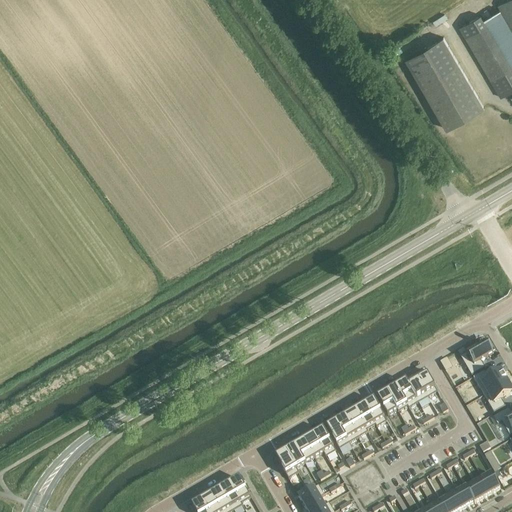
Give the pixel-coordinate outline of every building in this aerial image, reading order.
[(511,91),(511,0),(506,0),(497,6),(500,11),(484,20),(481,15),(459,28),(465,38),(498,93),(501,99),(511,91)] [(446,129),(484,107),(443,37),(406,59),(446,129)] [(461,358),(460,358),(472,377),(485,369),(481,362),(493,355),(483,338),(475,343),(478,348),(467,354),(461,358)] [(464,349),(458,353),(461,358),(467,354),(464,349)] [(425,372),(415,377),(428,399),(438,394),(425,372)] [(485,372),(473,379),(484,397),(508,383),(501,372),(489,379),(485,372)] [(415,377),(406,383),(419,405),(422,410),(431,405),(428,399),(415,377)] [(406,383),(397,388),(408,408),(409,410),(419,405),(406,383)] [(511,390),(508,383),(484,397),(494,415),(506,408),(501,401),(511,394),(511,390)] [(397,388),(387,394),(398,411),(397,412),(398,414),(408,408),(397,388)] [(387,394),(378,399),(388,417),(397,412),(398,411),(387,394)] [(374,401),(365,407),(376,427),(377,429),(387,423),(374,401)] [(365,407),(355,413),(367,432),(376,427),(365,407)] [(511,414),(509,409),(493,419),(498,426),(495,428),(503,442),(510,438),(511,436),(511,414)] [(355,413),(346,418),(359,440),(368,434),(367,432),(355,413)] [(346,418),(337,423),(349,445),(359,440),(346,418)] [(337,423),(327,429),(339,451),(349,445),(337,423)] [(407,427),(401,430),(405,437),(411,434),(409,430),(407,427)] [(324,431),(314,437),(324,454),(324,455),(326,459),(336,453),(324,431)] [(314,437),(304,442),(315,460),(324,455),(324,454),(314,437)] [(304,442),(295,448),(305,465),(315,460),(304,442)] [(487,443),(480,448),(483,454),(491,449),(487,443)] [(295,448),(286,453),(296,471),(296,470),(305,465),(295,448)] [(286,453),(276,459),(289,480),(299,475),(296,470),(296,471),(286,453)] [(490,453),(485,456),(495,474),(498,472),(501,470),(490,453)] [(351,459),(346,462),(350,469),(355,466),(351,459)] [(322,472),(317,475),(321,482),(326,479),(324,475),(322,472)] [(491,474),(482,480),(492,495),(500,490),(491,474)] [(240,480),(230,486),(241,505),(242,505),(251,500),(240,480)] [(308,480),(303,483),(305,486),(307,490),(312,487),(308,480)] [(482,480),(474,484),(483,500),(492,495),(482,480)] [(466,489),(474,504),(475,505),(483,500),(474,484),(466,489)] [(230,486),(221,491),(232,511),(234,511),(243,507),(242,505),(241,505),(230,486)] [(319,487),(299,498),(305,508),(320,499),(324,497),(319,487)] [(466,488),(457,493),(466,509),(474,504),(466,489),(466,488)] [(232,511),(221,491),(211,497),(220,511),(232,511)] [(457,493),(449,498),(456,511),(460,511),(466,509),(457,493)] [(220,511),(211,497),(202,502),(207,511),(220,511)] [(456,511),(449,498),(441,503),(445,511),(456,511)] [(320,499),(305,508),(307,511),(317,511),(325,507),(320,499)] [(207,511),(202,502),(192,508),(194,511),(207,511)] [(445,511),(441,503),(432,508),(434,511),(445,511)]
